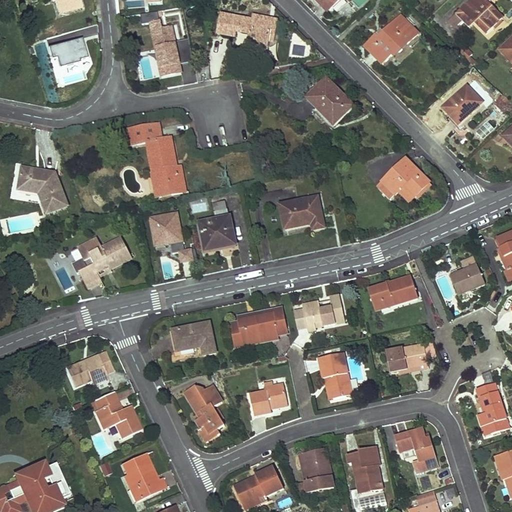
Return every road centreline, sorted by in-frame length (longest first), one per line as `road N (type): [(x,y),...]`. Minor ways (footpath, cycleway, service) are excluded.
road 1 (residential): [(116,309),(377,253),(477,209)]
road 2 (residential): [(284,0),(457,174),(477,209)]
road 3 (residential): [(190,479),(116,309)]
road 4 (residential): [(190,479),(310,428)]
road 5 (residential): [(310,428),(409,406),(434,409)]
road 6 (residential): [(113,109),(177,98),(211,104),(221,126)]
